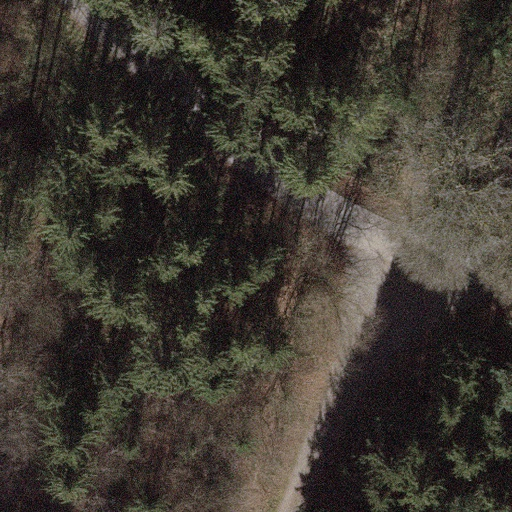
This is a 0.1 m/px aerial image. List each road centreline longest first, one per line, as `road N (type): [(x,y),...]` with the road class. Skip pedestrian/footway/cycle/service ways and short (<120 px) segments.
road 1 (track): [(511,259),(422,243),(340,211),(145,51),(95,0)]
road 2 (track): [(300,511),(422,243)]
